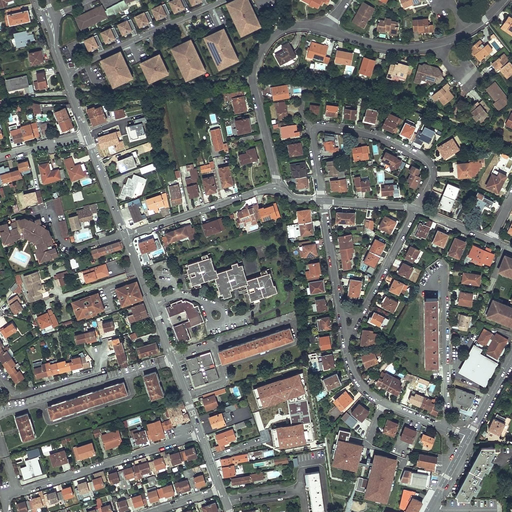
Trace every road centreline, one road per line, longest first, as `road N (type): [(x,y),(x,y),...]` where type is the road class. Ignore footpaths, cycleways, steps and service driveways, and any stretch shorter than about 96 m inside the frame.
road 1 (residential): [(322,201),(312,137),(320,126),(374,135),(428,162),(431,182),(415,208)]
road 2 (residential): [(7,511),(4,497),(200,434)]
road 3 (residential): [(327,30),(303,25),(275,33),(253,69),(276,189)]
road 4 (tertiary): [(200,434),(125,236)]
road 5 (residential): [(64,75),(224,0)]
road 6 (residential): [(420,292),(439,281),(443,287),(443,426)]
road 7 (residential): [(276,189),(125,236)]
road 8 (residential): [(99,349),(93,372),(25,393),(11,396),(0,378)]
road 9 (residential): [(415,208),(360,315)]
